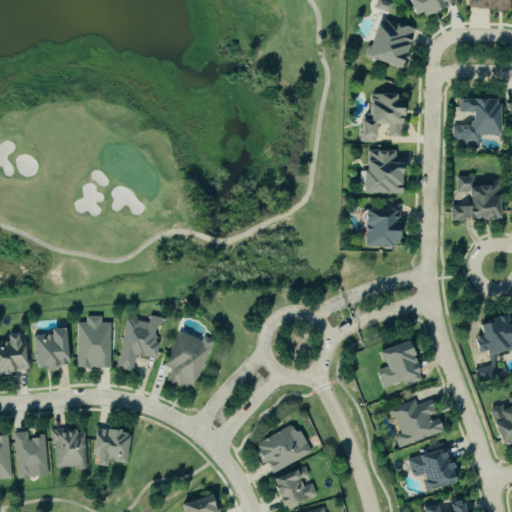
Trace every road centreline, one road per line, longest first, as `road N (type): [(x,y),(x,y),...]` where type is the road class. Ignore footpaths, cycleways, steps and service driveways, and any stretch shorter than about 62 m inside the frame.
road 1 (residential): [(496,511),(432,303),(435,89),(441,77),(459,72),(511,70),(506,36),(462,35),(438,51),(435,89)]
road 2 (residential): [(197,431),(111,400),(0,407)]
road 3 (residential): [(311,372),(328,346),(323,327),(301,312),(275,318),(262,343),(267,361),(291,376),(311,372)]
road 4 (tertiary): [(372,511),(352,441),(311,372)]
road 5 (residential): [(430,275),(310,315)]
